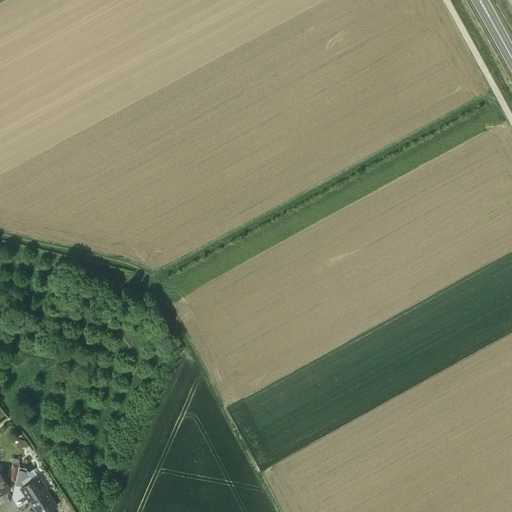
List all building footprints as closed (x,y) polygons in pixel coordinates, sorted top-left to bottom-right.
[(13,462),(9,479),(15,481),(18,467),(19,463),(13,462)] [(26,469),(18,467),(15,481),(15,485),(21,486),(23,475),(28,476),(29,474),(26,469)] [(0,472),(0,494),(7,489),(8,486),(0,472)] [(28,476),(23,475),(21,486),(30,501),(31,501),(46,490),(47,490),(38,477),(30,482),(28,478),(28,476)] [(46,490),(31,501),(37,511),(52,511),(51,509),(56,506),(46,490)]
